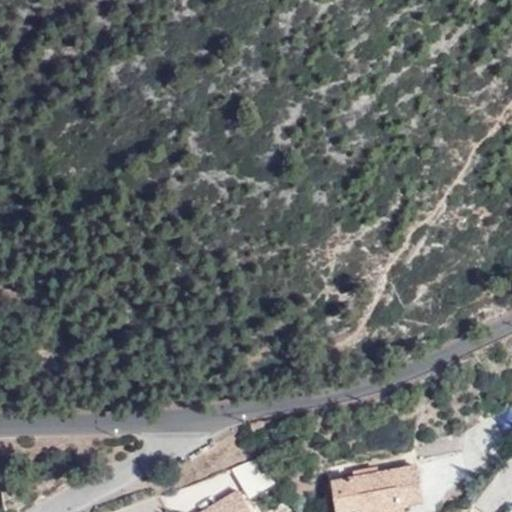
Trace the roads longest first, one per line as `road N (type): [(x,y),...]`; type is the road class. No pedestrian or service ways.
road 1 (unclassified): [(170,423),(387,382),(511,321)]
road 2 (unclassified): [(0,425),(170,423)]
road 3 (residential): [(51,511),(117,474),(170,423)]
